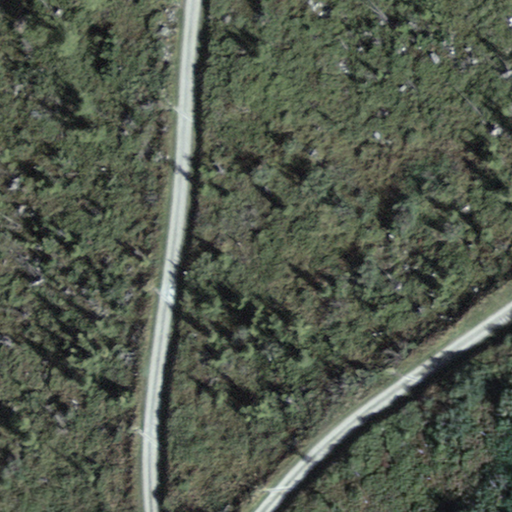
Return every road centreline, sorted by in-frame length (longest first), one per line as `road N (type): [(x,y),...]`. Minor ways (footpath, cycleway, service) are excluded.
road 1 (track): [(193,0),(150,440),(153,511)]
road 2 (track): [(264,511),(369,409),(511,312)]
